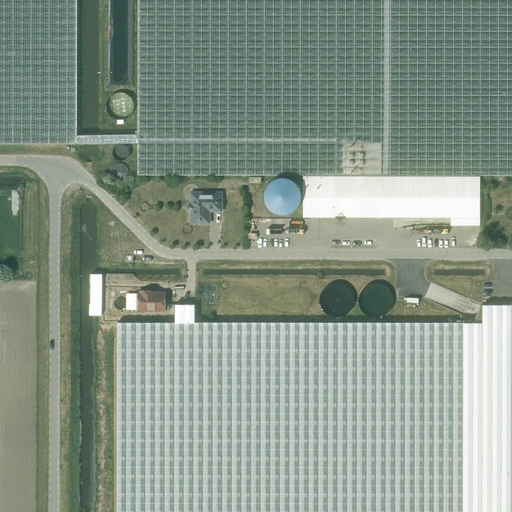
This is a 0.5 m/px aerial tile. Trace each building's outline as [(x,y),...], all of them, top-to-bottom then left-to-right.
[(0,0),(0,143),(78,144),(78,137),(75,137),(75,0),(0,0)] [(138,175),(247,175),(303,175),(480,177),(511,176),(511,0),(138,0),(138,137),(138,144),(138,175)] [(480,177),(303,175),(303,217),(336,217),(341,222),(346,217),(451,217),(451,225),(480,225),(480,177)] [(221,211),(221,193),(191,193),(191,203),(189,204),(188,205),(187,207),(187,209),(188,210),(189,211),(191,212),(191,223),(209,223),(209,210),(213,210),(214,211),(221,211)] [(156,293),(156,291),(140,291),(140,293),(138,293),(138,310),(165,310),(165,293),(156,293)] [(117,511),(511,511),(511,304),(482,305),(474,323),(195,322),(195,304),(175,304),(175,322),(118,322),(117,511)]
